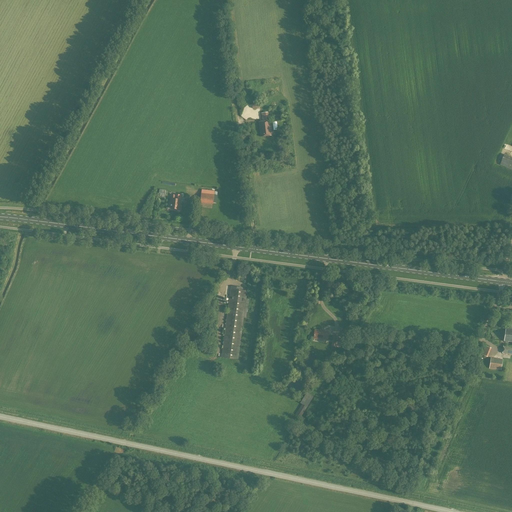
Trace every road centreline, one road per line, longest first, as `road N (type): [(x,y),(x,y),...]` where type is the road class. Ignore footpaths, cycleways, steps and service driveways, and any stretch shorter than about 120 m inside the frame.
road 1 (primary): [(502,281),(0,216)]
road 2 (track): [(251,248),(220,0)]
road 3 (track): [(133,430),(236,246)]
